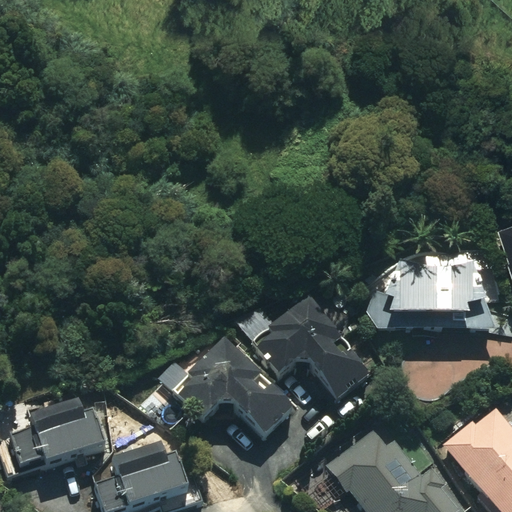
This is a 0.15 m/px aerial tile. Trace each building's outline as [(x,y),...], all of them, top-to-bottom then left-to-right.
[(511,227),(494,235),(511,280),(511,227)] [(382,263),(380,336),(502,339),(504,267),(382,263)] [(373,379),(313,303),(268,338),(273,343),(258,354),(283,385),(299,373),(313,373),(339,406),(373,379)] [(298,415),(226,344),(189,382),(195,387),(182,401),(210,428),(224,414),(237,414),(269,445),(298,415)] [(511,511),(511,421),(494,399),(442,440),(500,511),(511,511)] [(36,431),(12,438),(23,474),(48,467),(49,472),(110,453),(102,425),(109,431),(107,400),(75,405),(78,408),(33,422),(36,431)] [(423,477),(380,428),(326,470),(349,499),(334,510),(335,511),(459,511),(447,496),(449,495),(430,471),(423,477)] [(113,511),(196,511),(209,508),(196,472),(186,476),(180,459),(130,477),(136,493),(110,503),(113,511)]
